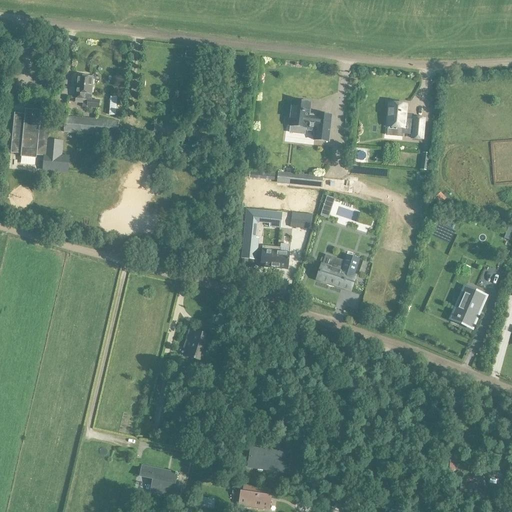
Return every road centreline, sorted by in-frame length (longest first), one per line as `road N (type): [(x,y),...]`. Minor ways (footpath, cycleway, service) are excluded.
road 1 (track): [(511,61),(425,65),(0,16)]
road 2 (track): [(68,247),(222,289),(511,393)]
